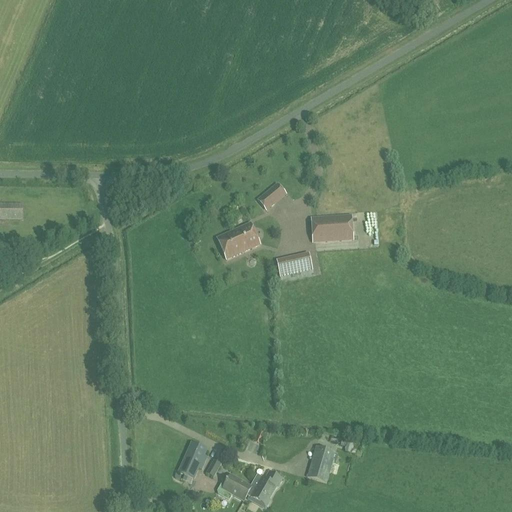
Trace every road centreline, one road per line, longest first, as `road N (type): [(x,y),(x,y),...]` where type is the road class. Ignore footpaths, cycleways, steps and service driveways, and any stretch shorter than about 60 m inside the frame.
road 1 (unclassified): [(493,0),(217,158),(154,174),(98,175)]
road 2 (unclassified): [(125,511),(112,242),(98,175)]
road 3 (track): [(110,233),(0,295)]
